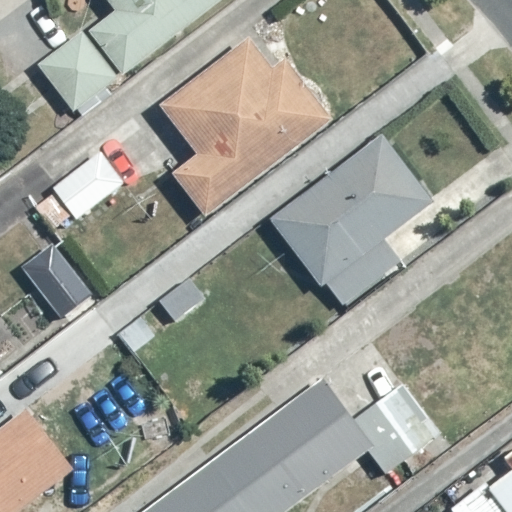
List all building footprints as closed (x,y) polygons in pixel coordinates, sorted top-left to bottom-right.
[(221,0),(109,0),(114,6),(34,71),(75,120),(221,0)] [(268,72),(247,42),(158,104),(198,160),(173,177),(200,215),(333,120),(289,58),(268,72)] [(433,198),(377,132),(269,222),(340,308),(392,264),(376,246),(433,198)] [(120,187),(93,151),(48,187),(74,221),(120,187)] [(92,295),(54,243),(20,267),(58,319),(92,295)] [(207,300),(181,265),(107,321),(133,356),(207,300)] [(411,456),(372,403),(352,418),(323,378),(143,511),(286,511),(364,454),(382,477),(411,456)] [(443,431),(402,381),(372,403),(411,456),(443,431)] [(19,511),(73,471),(23,407),(0,425),(0,511),(19,511)] [(511,511),(511,468),(460,507),(463,511),(511,511)]
